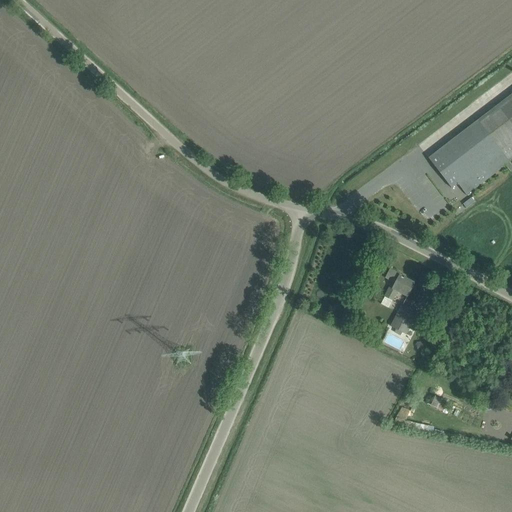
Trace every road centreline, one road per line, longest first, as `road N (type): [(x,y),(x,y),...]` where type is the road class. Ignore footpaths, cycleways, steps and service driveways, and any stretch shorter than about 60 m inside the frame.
road 1 (unclassified): [(301,207),(202,166),(19,0)]
road 2 (unclassified): [(190,511),(277,305),(301,207)]
road 3 (unclassified): [(301,207),(389,232),(511,295)]
